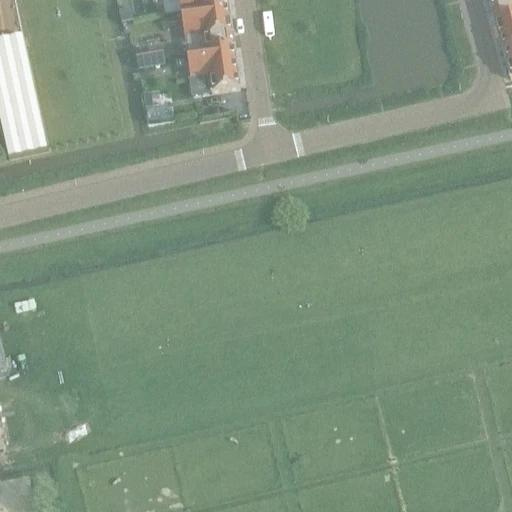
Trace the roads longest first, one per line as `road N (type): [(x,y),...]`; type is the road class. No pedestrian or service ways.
road 1 (residential): [(272,151),(495,100),(468,0)]
road 2 (residential): [(0,217),(272,151)]
road 3 (residential): [(247,0),(272,151)]
